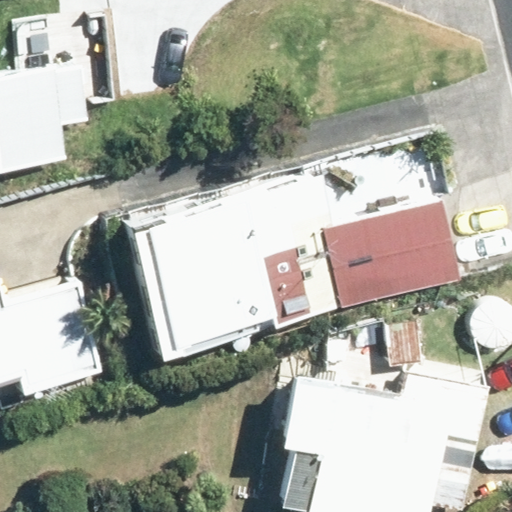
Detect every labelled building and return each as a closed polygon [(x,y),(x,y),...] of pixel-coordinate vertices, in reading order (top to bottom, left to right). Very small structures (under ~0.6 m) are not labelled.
[(57,124),(86,117),(80,65),(0,77),(0,165),(63,157),(57,124)] [(317,177),(123,228),(157,356),(460,276),(439,196),(330,224),(317,177)] [(0,382),(16,378),(19,393),(99,371),(76,281),(1,299),(0,297),(0,382)] [(382,321),(387,366),(422,362),(418,317),(382,321)] [(278,443),(287,445),(277,506),(303,509),(303,511),(426,511),(427,505),(461,510),(488,385),(402,369),(397,392),(290,373),(278,443)]
